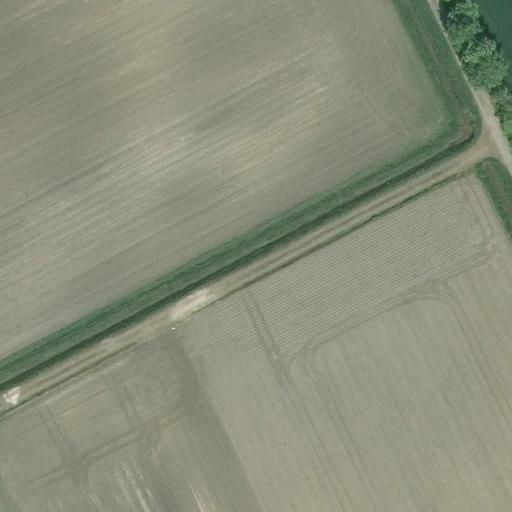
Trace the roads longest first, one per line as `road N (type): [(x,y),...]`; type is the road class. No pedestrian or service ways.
road 1 (track): [(503,145),(0,409)]
road 2 (track): [(435,0),(511,163)]
